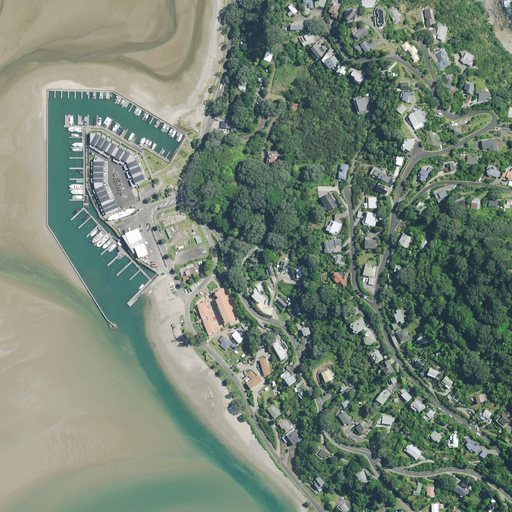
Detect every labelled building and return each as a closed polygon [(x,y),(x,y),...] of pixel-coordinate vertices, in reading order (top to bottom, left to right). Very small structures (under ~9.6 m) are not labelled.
[(301,0),(302,4),(305,3),(305,5),(309,5),(309,8),(314,8),(313,0),(301,0)] [(315,1),(315,8),(319,8),(323,10),(327,0),(318,0),(318,1),(315,1)] [(376,5),(376,0),(372,0),(362,1),(363,8),(374,7),(373,5),(376,5)] [(290,16),(291,18),(294,15),(294,16),(299,12),(294,4),(292,5),(289,7),(292,12),(288,14),(290,16)] [(330,13),(329,16),(337,19),(340,13),(338,12),(340,7),(333,4),(329,12),(330,13)] [(379,13),(379,17),(378,18),(376,19),(376,25),(379,25),(382,27),(385,24),(384,11),(380,8),(378,12),(379,13)] [(398,12),(397,8),(394,9),(394,11),(389,13),(394,25),(402,22),(398,12)] [(350,11),(348,9),(347,9),(347,10),(346,10),(346,11),(345,11),(345,12),(345,13),(344,13),(344,14),(344,15),(344,16),(345,17),(349,21),(355,16),(354,15),(356,12),(352,9),(350,11)] [(305,22),(300,22),(300,24),(291,24),(291,30),(304,30),(304,26),(305,26),(305,22)] [(444,41),(446,40),(446,37),(448,28),(439,25),(437,34),(439,35),(438,39),(441,39),(442,42),(444,41)] [(357,37),(359,40),(361,38),(362,39),(370,32),(365,26),(354,35),(356,38),(357,37)] [(315,42),(313,38),(316,37),(314,34),(312,35),(309,31),(303,34),(304,36),(300,38),(305,46),(309,44),(310,45),(315,42)] [(363,48),(366,52),(372,48),(373,50),(377,47),(374,42),(369,45),(366,41),(359,46),(359,45),(355,47),(357,50),(358,49),(360,51),(363,48)] [(411,48),(407,42),(402,46),(406,52),(408,50),(413,56),(411,57),(415,63),(420,59),(416,53),(418,51),(414,46),(411,48)] [(318,59),(324,55),(322,53),(328,48),(325,44),(319,49),(316,46),(311,50),(318,59)] [(274,54),(267,51),(264,60),(271,62),(274,54)] [(445,52),(443,51),(436,54),(441,62),(436,64),(440,71),(446,68),(445,67),(449,65),(450,63),(449,61),(447,60),(446,59),(448,59),(446,56),(446,54),(445,52)] [(471,53),(467,51),(461,52),(463,58),(461,61),(472,67),(474,63),(471,61),(474,56),(471,54),(471,53)] [(339,62),(335,56),(326,62),(330,69),(337,64),(337,63),(339,62)] [(346,68),(342,66),(341,69),(339,68),(337,72),(340,73),(339,74),(342,76),(343,74),(345,75),(347,72),(344,71),(346,68)] [(360,85),(366,75),(362,73),(361,75),(352,70),(349,75),(355,79),(354,81),(356,82),(355,83),(358,85),(358,84),(360,85)] [(446,73),(442,80),(447,83),(444,88),(448,91),(453,82),(452,81),(453,81),(453,79),(453,75),(451,73),(448,75),(446,73)] [(475,85),(468,83),(468,85),(466,85),(465,90),(467,90),(467,93),(471,94),(471,95),(473,95),(475,85)] [(415,94),(415,92),(402,92),(402,98),(403,98),(403,101),(409,101),(409,94),(415,94)] [(488,93),(479,93),(479,98),(480,98),(479,101),(487,101),(487,99),(490,100),(492,95),(488,93)] [(358,104),(356,105),(358,111),(360,110),(360,112),(365,110),(367,110),(364,98),(357,100),(358,104)] [(407,108),(402,104),(400,106),(396,110),(402,115),(407,108)] [(424,117),(427,116),(424,111),(423,112),(421,109),(408,115),(416,130),(424,126),(422,122),(426,121),(424,117)] [(456,129),(456,126),(449,127),(451,134),(455,133),(455,136),(462,135),(461,128),(456,129)] [(426,143),(436,146),(437,142),(441,140),(439,135),(438,135),(436,133),(435,133),(433,133),(432,130),(426,133),(428,137),(426,143)] [(112,141),(98,133),(91,145),(105,153),(112,141)] [(416,142),(409,138),(407,142),(405,141),(402,146),(401,149),(404,151),(409,154),(416,142)] [(482,140),(483,149),(489,148),(490,152),(501,150),(500,146),(499,146),(498,140),(490,142),(489,139),(482,140)] [(272,161),(276,162),(277,161),(278,160),(278,159),(278,158),(279,157),(279,156),(278,155),(278,154),(278,153),(268,151),(267,163),(272,164),(272,161)] [(404,159),(397,157),(395,164),(402,166),(404,159)] [(95,189),(109,217),(122,211),(110,186),(109,165),(99,159),(97,159),(95,189)] [(455,166),(454,163),(446,164),(446,165),(444,166),(445,171),(456,170),(455,166)] [(349,165),(341,164),(340,172),(339,178),(346,180),(349,165)] [(487,168),(487,171),(488,173),(488,175),(490,175),(491,175),(494,175),(493,176),(499,178),(501,172),(497,171),(497,170),(497,169),(497,168),(496,167),(496,166),(495,166),(494,165),(493,165),(492,165),(491,165),(490,165),(489,166),(488,167),(488,168),(487,168)] [(511,179),(511,166),(510,167),(509,167),(508,167),(507,168),(506,169),(506,170),(503,177),(511,181),(511,179)] [(388,175),(374,167),(370,174),(373,176),(372,177),(382,183),(382,181),(387,183),(388,184),(387,184),(393,187),(394,180),(391,178),(388,176),(388,175)] [(433,169),(430,167),(428,171),(422,168),(419,173),(422,174),(421,177),(422,177),(420,180),(423,182),(424,181),(425,182),(428,177),(428,178),(433,169)] [(390,192),(388,191),(387,188),(380,184),(377,190),(384,194),(385,193),(389,195),(390,192)] [(442,192),(441,189),(434,192),(439,203),(443,201),(442,198),(448,196),(446,190),(442,192)] [(338,207),(330,194),(322,199),(331,211),(338,207)] [(377,208),(377,197),(369,198),(369,203),(365,203),(365,209),(377,208)] [(467,206),(464,197),(460,199),(460,200),(457,201),(460,209),(467,206)] [(495,197),(491,197),(491,200),(489,200),(489,207),(498,207),(499,200),(495,199),(495,197)] [(479,202),(480,199),(472,198),(471,208),(480,209),(480,202),(479,202)] [(506,211),(506,208),(509,208),(510,205),(511,204),(511,199),(505,199),(504,207),(501,207),(500,209),(503,209),(503,211),(506,211)] [(418,210),(420,212),(419,214),(423,217),(429,209),(422,204),(418,210)] [(377,214),(368,212),(365,223),(369,224),(369,225),(374,226),(377,214)] [(342,225),(331,220),(329,225),(326,230),(335,234),(336,231),(338,233),(342,225)] [(150,256),(140,231),(131,235),(128,236),(135,251),(137,250),(141,259),(150,256)] [(412,238),(404,233),(398,243),(406,248),(412,238)] [(341,239),(324,242),(326,253),(333,252),(332,249),(334,247),(336,247),(336,246),(342,245),(341,239)] [(377,249),(377,241),(366,240),(366,249),(377,249)] [(256,252),(251,262),(252,262),(249,267),(254,270),(264,251),(260,249),(258,253),(256,252)] [(342,255),(334,255),(333,258),(336,258),(335,264),(339,265),(339,266),(345,267),(345,262),(341,262),(342,255)] [(281,268),(283,269),(284,269),(284,268),(287,269),(288,263),(289,263),(290,259),(289,259),(287,259),(286,262),(283,261),(281,268)] [(372,276),(373,277),(374,274),(375,272),(373,271),(374,266),(366,264),(363,275),(371,277),(372,276)] [(402,279),(404,267),(396,265),(395,272),(398,273),(398,275),(397,275),(397,278),(398,278),(398,279),(402,279)] [(195,273),(193,267),(191,267),(191,266),(181,269),(182,271),(181,271),(184,281),(189,280),(188,278),(192,276),(191,274),(195,273)] [(345,281),(341,277),(342,276),(340,274),(339,275),(336,272),(334,275),(336,278),(335,280),(338,283),(340,282),(344,286),(347,286),(347,281),(345,281)] [(257,286),(260,292),(261,291),(263,296),(265,295),(263,290),(260,284),(257,286)] [(236,319),(224,289),(214,293),(226,323),(236,319)] [(264,298),(256,291),(251,296),(259,303),(264,298)] [(285,302),(280,298),(276,302),(284,309),(288,304),(285,302)] [(197,306),(203,320),(209,318),(213,316),(211,311),(209,312),(206,307),(209,306),(207,302),(197,306)] [(402,324),(406,322),(403,317),(405,316),(402,308),(396,311),(398,314),(394,315),(397,322),(392,324),(395,330),(401,327),(399,322),(401,321),(402,324)] [(348,312),(342,315),(346,321),(351,317),(348,312)] [(209,318),(203,320),(209,336),(214,334),(219,332),(217,327),(215,327),(213,323),(215,322),(213,316),(209,318)] [(365,323),(363,319),(358,322),(358,321),(351,325),(354,331),(356,330),(358,333),(364,329),(363,328),(365,327),(364,324),(365,323)] [(311,334),(309,328),(302,330),(304,336),(311,334)] [(405,329),(397,333),(402,342),(410,337),(405,329)] [(245,340),(237,331),(232,335),(240,344),(245,340)] [(366,335),(364,342),(366,345),(373,346),(375,340),(371,339),(371,337),(366,335)] [(429,342),(423,335),(417,340),(420,343),(422,342),(425,345),(429,342)] [(233,344),(224,336),(220,340),(223,343),(221,345),(227,350),(231,345),(235,349),(238,346),(233,343),(233,344)] [(287,357),(281,345),(275,349),(281,360),(287,357)] [(384,359),(379,350),(377,351),(376,349),(370,352),(377,364),(384,359)] [(271,374),(266,358),(260,360),(264,376),(271,374)] [(392,364),(390,360),(384,363),(385,363),(380,366),(383,372),(387,377),(395,372),(391,365),(392,364)] [(417,364),(416,365),(418,368),(420,367),(421,368),(424,366),(423,364),(423,363),(424,364),(426,362),(423,360),(421,362),(419,360),(416,363),(417,364)] [(440,372),(430,368),(428,375),(438,379),(440,372)] [(251,390),(264,381),(259,375),(257,377),(252,370),(247,374),(252,381),(247,384),(251,390)] [(333,379),(330,370),(322,373),(326,383),(333,379)] [(292,377),(288,371),(281,376),(289,387),(296,382),(295,380),(298,378),(295,374),(292,377)] [(447,377),(442,382),(449,389),(452,386),(451,385),(453,383),(447,377)] [(349,387),(352,385),(348,378),(344,381),(347,386),(346,387),(341,390),(343,394),(350,389),(349,387)] [(385,394),(382,392),(376,400),(383,405),(387,400),(386,399),(387,397),(388,398),(391,394),(387,391),(385,394)] [(412,397),(406,391),(402,395),(408,402),(412,397)] [(483,394),(476,396),(476,397),(477,401),(478,404),(485,401),(483,394)] [(423,406),(417,399),(410,406),(416,412),(418,410),(420,413),(426,407),(424,405),(423,406)] [(351,405),(348,400),(342,403),(345,409),(351,405)] [(278,409),(274,405),(268,409),(276,419),(282,414),(278,409)] [(436,413),(432,409),(423,417),(428,422),(431,419),(431,418),(436,413)] [(492,414),(486,409),(482,413),(481,412),(477,418),(480,420),(481,419),(485,421),(486,419),(488,420),(492,414)] [(501,416),(496,421),(504,428),(508,425),(509,426),(511,423),(511,419),(502,410),(498,414),(501,416)] [(353,423),(346,411),(339,416),(345,425),(348,423),(349,426),(353,423)] [(388,416),(383,416),(383,419),(380,418),(380,422),(378,422),(377,423),(392,426),(393,421),(395,422),(395,418),(388,417),(388,416)] [(294,427),(289,419),(280,425),(282,429),(284,428),(287,432),(294,427)] [(365,430),(361,424),(356,427),(360,433),(365,430)] [(436,442),(437,441),(438,442),(437,443),(439,444),(444,438),(434,430),(428,437),(431,440),(432,439),(436,442)] [(302,442),(297,434),(289,438),(295,446),(302,442)] [(477,453),(479,450),(480,450),(482,448),(481,448),(474,443),(476,441),(474,439),(473,441),(467,436),(463,441),(467,444),(466,447),(473,452),(474,451),(477,453)] [(421,452),(410,443),(406,448),(408,449),(407,451),(416,458),(421,452)] [(331,455),(323,449),(321,451),(320,450),(316,455),(322,459),(324,457),(326,458),(328,456),(329,457),(331,455)] [(367,480),(364,470),(356,473),(354,474),(356,481),(361,479),(362,482),(367,480)] [(325,484),(320,476),(313,481),(319,490),(322,488),(323,487),(323,485),(325,484)] [(417,491),(414,491),(414,494),(412,494),(411,498),(419,499),(423,485),(418,484),(417,491)] [(467,490),(457,485),(454,491),(463,496),(467,490)] [(435,487),(426,487),(426,492),(428,492),(427,497),(434,498),(435,487)] [(351,506),(347,500),(338,506),(343,511),(347,511),(354,507),(352,505),(351,506)]
